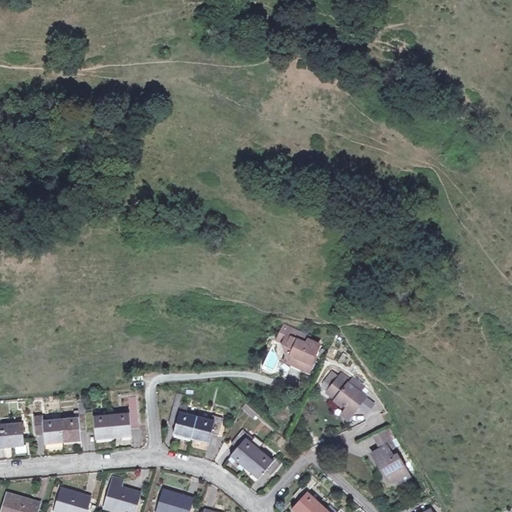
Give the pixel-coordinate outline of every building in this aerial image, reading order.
[(277,358),(288,363),(292,354),(285,351),(283,345),(288,335),(280,332),(273,348),(277,358)] [(308,372),(320,343),(308,338),(306,343),(288,335),(283,345),(285,351),(292,354),(288,363),(308,372)] [(332,385),(340,375),(332,370),(326,379),(332,385)] [(342,372),(340,375),(352,385),(354,383),(350,380),(351,379),(342,372)] [(354,383),(352,385),(340,375),(331,386),(328,391),(348,407),(354,411),(365,396),(360,391),(356,389),(361,383),(353,376),(351,379),(350,380),(354,383)] [(364,385),(361,383),(356,389),(360,391),(364,385)] [(128,396),(128,404),(138,404),(137,396),(128,396)] [(182,441),(188,419),(171,415),(175,398),(169,396),(162,426),(169,429),(167,437),(182,441)] [(121,416),(102,418),(104,442),(124,440),(122,430),(131,429),(127,399),(120,399),(121,416)] [(252,418),(257,414),(244,403),(241,407),(252,418)] [(66,421),(53,423),(55,448),(74,446),(73,436),(80,435),(78,417),(77,405),(69,405),(70,413),(71,421),(66,421)] [(347,419),(354,411),(348,407),(341,414),(347,419)] [(88,445),(104,442),(102,418),(94,419),(86,419),(85,416),(78,417),(80,435),(87,435),(88,445)] [(207,424),(188,419),(182,441),(201,446),(203,438),(211,440),(216,421),(208,419),(207,424)] [(40,450),(55,448),(53,423),(38,424),(37,421),(30,422),(31,440),(38,440),(40,450)] [(18,427),(1,428),(2,450),(14,449),(21,448),(18,427)] [(397,452),(399,451),(393,442),(386,430),(375,437),(381,448),(386,445),(387,447),(392,455),(397,452)] [(228,461),(241,472),(255,455),(242,444),(245,440),(239,435),(229,446),(236,451),(234,454),(228,461)] [(242,444),(255,455),(260,449),(250,441),(248,443),(245,440),(242,444)] [(381,448),(372,453),(378,465),(387,480),(396,481),(398,480),(404,477),(402,474),(408,471),(397,452),(392,455),(387,447),(386,445),(381,448)] [(23,448),(21,448),(14,449),(15,457),(23,456),(23,448)] [(268,465),(255,455),(241,472),(254,483),(261,476),(266,479),(277,465),(271,460),(268,465)] [(404,477),(398,480),(400,484),(411,478),(408,471),(402,474),(404,477)] [(292,511),(315,511),(318,509),(306,499),(318,484),(312,479),(292,504),(296,508),(292,511)] [(111,482),(109,491),(120,493),(122,485),(111,482)] [(120,493),(109,491),(102,511),(134,511),(136,507),(129,505),(131,496),(120,493)] [(184,497),(164,492),(159,511),(188,511),(190,504),(183,502),(184,497)] [(80,498),(60,493),(54,511),(85,511),(87,508),(78,505),(80,498)] [(138,498),(131,496),(129,505),(136,507),(138,498)] [(33,505),(12,498),(8,511),(38,511),(31,510),(33,505)] [(89,501),(80,498),(78,505),(87,508),(89,501)]
